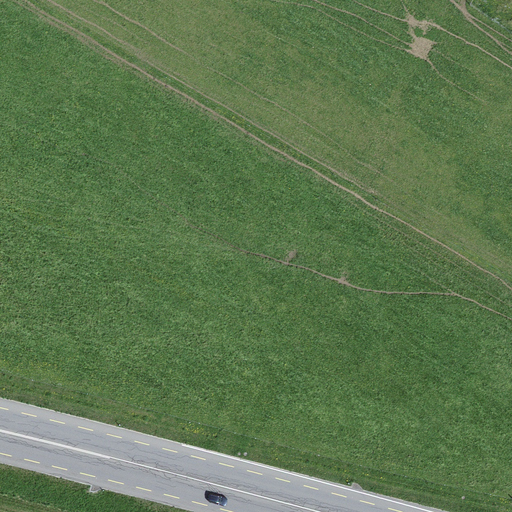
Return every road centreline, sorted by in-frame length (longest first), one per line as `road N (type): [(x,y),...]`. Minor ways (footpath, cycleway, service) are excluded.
road 1 (primary): [(0,431),(313,511)]
road 2 (track): [(351,468),(511,507)]
